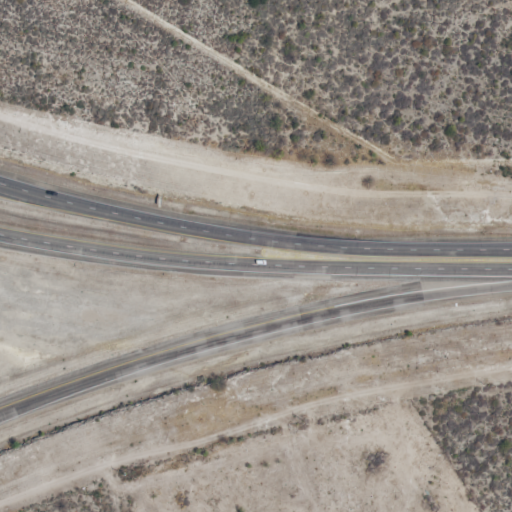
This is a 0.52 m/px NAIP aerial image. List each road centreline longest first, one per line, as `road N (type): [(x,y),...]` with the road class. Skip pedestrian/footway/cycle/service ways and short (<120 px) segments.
road 1 (secondary): [(0,414),(142,363),(294,323),(511,290)]
road 2 (trunk): [(511,249),(263,239),(0,182)]
road 3 (trunk): [(0,238),(362,275),(511,274)]
